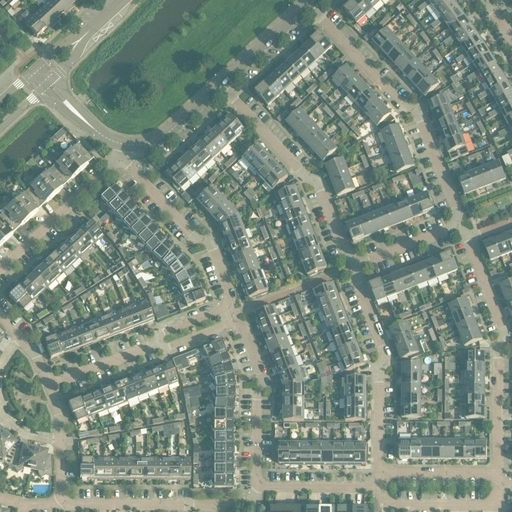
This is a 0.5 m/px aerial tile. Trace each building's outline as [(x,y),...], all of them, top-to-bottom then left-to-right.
[(71,11),(60,0),(50,0),(48,2),(60,16),(66,11),(68,14),(71,11)] [(76,1),(75,0),(60,0),(71,11),(73,8),(71,6),(76,1)] [(373,9),(364,0),(355,0),(353,3),(365,16),(373,9)] [(381,2),(379,0),(364,0),(373,9),(381,2)] [(437,11),(451,0),(433,0),(430,3),(428,1),(423,5),(426,9),(431,5),(437,11)] [(443,20),(459,8),(455,2),(454,3),(452,0),(451,0),(437,11),(442,18),(443,20)] [(60,16),(48,2),(40,10),(55,26),(57,23),(55,21),(60,16)] [(365,16),(353,3),(344,11),(357,24),(365,16)] [(449,29),(466,17),(462,11),(461,12),(459,9),(460,8),(459,8),(443,20),(442,18),(436,22),(439,26),(445,22),(449,29)] [(55,26),(40,10),(32,17),(44,31),(50,26),(52,28),(55,26)] [(44,31),(32,17),(24,25),(36,38),(44,31)] [(456,37),(472,26),(468,20),(467,21),(465,18),(466,17),(449,29),(454,35),(456,37)] [(462,46),(479,35),(475,29),(474,30),(472,27),(473,26),(472,26),(456,37),(454,35),(449,39),(452,43),(457,39),(462,46)] [(395,37),(387,29),(373,42),(381,50),(395,37)] [(332,47),(319,34),(311,41),(324,55),(332,47)] [(485,44),(481,39),(480,39),(478,36),(479,36),(479,35),(462,46),(466,53),(468,55),(485,44)] [(388,58),(402,45),(395,37),(381,50),(388,58)] [(324,55),(311,41),(303,49),(316,62),(324,55)] [(474,64),(491,54),(487,48),(486,48),(484,45),(485,45),(485,44),(468,55),(466,53),(461,57),(464,61),(469,57),(474,64)] [(396,66),(409,53),(402,45),(388,58),(396,66)] [(316,62),(303,49),(295,56),(308,70),(316,62)] [(403,74),(417,61),(409,53),(396,66),(403,74)] [(479,74),(496,63),(493,57),(492,58),(490,55),(491,54),(474,64),(478,71),(479,74)] [(308,70),(295,56),(287,63),(300,77),(308,70)] [(410,82),(424,69),(417,61),(403,74),(410,82)] [(300,77),(287,63),(280,71),(292,84),(300,77)] [(485,82),(502,72),(499,67),(498,67),(496,64),(497,64),(496,63),(479,74),(478,71),(472,75),(475,79),(481,76),(485,82)] [(341,88),(354,75),(347,67),(333,79),(341,88)] [(418,90),(431,77),(424,69),(410,82),(418,90)] [(292,84),(280,71),(272,78),(284,92),(292,84)] [(491,92),(508,82),(505,76),(504,77),(502,74),(503,73),(502,72),(485,82),(489,90),(491,92)] [(348,95),(361,83),(354,75),(341,88),(348,95)] [(425,98),(439,85),(431,77),(418,90),(425,98)] [(284,92),(272,78),(264,85),(276,99),(284,92)] [(496,101),(511,92),(511,88),(510,86),(509,86),(507,83),(508,83),(508,82),(491,92),(489,90),(483,93),(486,98),(492,94),(496,101)] [(355,103),(369,91),(361,83),(348,95),(355,103)] [(276,99),(264,85),(255,93),(268,107),(276,99)] [(363,111),(376,99),(369,91),(355,103),(363,111)] [(501,111),(511,104),(511,92),(496,101),(500,109),(501,111)] [(450,107),(446,96),(428,103),(433,114),(450,107)] [(370,119),(384,107),(376,99),(363,111),(370,119)] [(506,120),(511,117),(511,104),(501,111),(500,109),(494,112),(496,116),(502,113),(506,120)] [(378,127),(391,115),(384,107),(370,119),(378,127)] [(454,117),(450,107),(433,114),(436,123),(454,117)] [(294,131),(307,118),(300,110),(286,123),(294,131)] [(244,127),(241,123),(238,123),(231,116),(228,119),(225,119),(222,122),(237,138),(245,131),(244,130),(244,127)] [(458,127),(454,117),(436,123),(440,134),(458,127)] [(301,139),(315,126),(307,118),(294,131),(301,139)] [(237,138),(222,122),(218,125),(218,128),(215,131),(229,146),(237,138)] [(308,147),(322,134),(315,126),(301,139),(308,147)] [(402,137),(401,132),(398,126),(381,133),(385,143),(402,137)] [(444,143),(462,137),(458,127),(440,134),(444,143)] [(229,146),(215,131),(212,134),(209,134),(206,137),(221,153),(229,146)] [(316,154),(329,142),(322,134),(308,147),(316,154)] [(221,153),(206,137),(202,140),(202,143),(199,146),(213,160),(221,153)] [(406,147),(402,137),(385,143),(389,154),(406,147)] [(448,154),(466,147),(462,137),(444,143),(448,154)] [(323,163),(337,150),(329,142),(316,154),(323,163)] [(92,160),(78,145),(77,145),(72,149),(70,147),(63,154),(80,173),(86,168),(85,166),(92,160)] [(250,168),(267,152),(263,149),(261,149),(258,145),(243,159),(250,168)] [(213,160),(199,146),(196,148),(193,148),(190,151),(205,168),(213,160)] [(410,157),(406,147),(389,154),(393,164),(410,157)] [(469,155),(466,147),(448,154),(451,162),(469,155)] [(205,168),(190,151),(186,155),(186,157),(183,160),(197,175),(205,168)] [(258,175),(273,161),(270,158),(270,156),(267,152),(250,168),(258,175)] [(80,173),(63,154),(55,162),(57,164),(52,168),(66,184),(73,177),(74,178),(80,173)] [(414,167),(410,157),(393,164),(397,174),(414,167)] [(197,175),(183,160),(180,163),(177,163),(174,166),(189,182),(197,175)] [(347,170),(343,160),(326,166),(330,177),(347,170)] [(265,183),(281,168),(278,165),(276,165),(273,161),(258,175),(265,183)] [(506,180),(499,163),(488,167),(495,184),(506,180)] [(189,182),(174,166),(171,169),(170,172),(167,175),(174,183),(174,185),(177,189),(180,189),(181,190),(189,182)] [(495,184),(488,167),(478,171),(485,188),(495,184)] [(66,184),(52,168),(47,173),(45,170),(37,178),(55,196),(61,191),(60,190),(66,184)] [(273,192),(288,178),(284,174),(285,172),(281,168),(265,183),(273,192)] [(351,180),(347,170),(330,177),(334,187),(351,180)] [(485,188),(478,171),(468,175),(475,192),(485,188)] [(475,192),(468,175),(458,179),(465,196),(475,192)] [(55,196),(37,178),(30,185),(31,187),(27,191),(41,207),(48,201),(49,202),(55,196)] [(338,197),(355,190),(351,180),(334,187),(338,197)] [(107,207),(121,194),(119,191),(120,190),(115,187),(114,186),(100,200),(101,200),(101,205),(107,207)] [(204,211),(220,196),(212,187),(197,201),(201,205),(200,207),(204,211)] [(301,197),(299,193),(297,192),(295,188),(276,195),(280,205),(301,197)] [(41,207),(27,191),(22,196),(20,194),(12,201),(29,220),(35,214),(34,213),(41,207)] [(250,202),(257,196),(254,193),(251,196),(248,199),(250,202)] [(115,215),(129,202),(126,199),(127,198),(122,195),(121,194),(107,207),(108,208),(108,213),(115,215)] [(434,211),(427,194),(417,198),(424,215),(434,211)] [(213,218),(228,204),(220,196),(204,211),(207,214),(209,214),(213,218)] [(303,208),(301,204),(302,202),(301,197),(280,205),(284,216),(303,208)] [(424,215),(417,198),(407,202),(414,219),(424,215)] [(29,220),(12,201),(4,208),(6,210),(2,215),(16,230),(22,224),(24,225),(29,220)] [(122,223),(136,210),(133,207),(134,205),(130,203),(129,202),(115,215),(115,216),(115,220),(122,223)] [(414,219),(407,202),(397,206),(404,223),(414,219)] [(218,228),(238,215),(228,204),(213,218),(216,221),(216,224),(218,228)] [(404,223),(397,206),(387,210),(394,227),(404,223)] [(309,218),(307,213),(304,212),(303,208),(284,216),(288,226),(309,218)] [(130,231),(144,218),(141,215),(142,213),(137,211),(136,210),(122,223),(123,224),(123,228),(129,231),(130,231)] [(394,227),(387,210),(377,214),(384,231),(394,227)] [(384,231),(377,214),(367,218),(373,235),(384,231)] [(16,230),(2,215),(0,216),(0,238),(4,243),(10,238),(9,236),(16,230)] [(244,231),(238,215),(218,228),(221,232),(223,233),(225,238),(244,231)] [(137,239),(151,226),(148,223),(149,221),(144,219),(144,218),(130,231),(130,232),(130,236),(137,239)] [(311,229),(309,224),(310,222),(309,218),(288,226),(292,236),(311,229)] [(373,235),(367,218),(357,221),(363,239),(373,235)] [(103,237),(88,221),(84,225),(85,226),(81,230),(95,245),(103,237)] [(363,239),(357,221),(346,225),(353,243),(363,239)] [(144,247),(158,234),(155,231),(156,229),(152,227),(151,226),(137,239),(138,240),(137,244),(144,246),(144,247)] [(316,238),(315,233),(312,232),(311,229),(292,236),(296,246),(316,238)] [(95,245),(81,230),(77,234),(76,233),(72,236),(87,252),(95,245)] [(248,241),(244,231),(225,238),(227,242),(226,244),(228,249),(248,241)] [(152,255),(166,242),(163,239),(164,237),(159,235),(158,234),(144,247),(145,248),(145,252),(151,255),(152,255)] [(87,252),(72,236),(68,239),(70,241),(65,245),(79,259),(87,252)] [(511,254),(504,236),(494,240),(501,258),(511,254)] [(319,249),(317,244),(318,242),(316,238),(296,246),(300,256),(319,249)] [(501,258),(494,240),(484,244),(490,262),(501,258)] [(252,251),(248,241),(228,249),(229,253),(232,254),(233,258),(252,251)] [(161,263),(173,248),(170,246),(171,244),(166,242),(152,255),(152,256),(153,260),(159,262),(161,263)] [(79,259),(65,245),(61,249),(60,247),(56,251),(71,267),(79,259)] [(168,271),(182,258),(179,254),(180,253),(175,250),(174,249),(173,248),(161,263),(162,264),(162,268),(168,271)] [(324,258),(322,253),(320,252),(319,249),(300,256),(304,266),(324,258)] [(71,267),(56,251),(53,254),(54,255),(49,259),(63,274),(71,267)] [(256,261),(252,251),(233,258),(235,262),(234,265),(236,269),(256,261)] [(458,271),(451,254),(441,258),(447,275),(458,271)] [(190,268),(187,264),(188,263),(184,260),(182,258),(168,271),(168,276),(174,279),(190,268)] [(327,269),(325,265),(326,262),(324,258),(304,266),(308,276),(309,276),(311,277),(316,275),(317,273),(327,269)] [(447,275),(441,258),(431,262),(437,279),(447,275)] [(63,274),(49,259),(45,263),(44,262),(40,265),(55,281),(63,274)] [(260,271),(256,261),(236,269),(237,274),(240,275),(241,279),(260,271)] [(437,279),(431,262),(420,266),(427,283),(437,279)] [(55,281),(40,265),(37,269),(38,270),(34,274),(47,289),(55,281)] [(427,283),(420,266),(410,270),(417,287),(427,283)] [(179,289),(196,279),(193,275),(195,274),(191,270),(190,268),(174,279),(174,280),(173,284),(179,288),(179,289)] [(417,287),(410,270),(400,274),(407,291),(417,287)] [(264,281),(260,271),(241,279),(243,283),(242,285),(243,289),(264,281)] [(47,289),(34,274),(29,278),(28,277),(25,280),(39,296),(47,289)] [(407,291),(400,274),(390,278),(397,295),(407,291)] [(397,295),(390,278),(380,282),(387,299),(397,295)] [(200,291),(199,287),(200,285),(196,281),(196,279),(179,289),(177,293),(182,298),(183,298),(200,291)] [(39,296),(25,280),(21,283),(22,285),(18,289),(31,303),(39,296)] [(268,292),(264,281),(243,289),(245,294),(248,295),(249,299),(259,295),(261,297),(266,295),(267,292),(268,292)] [(511,293),(511,281),(500,286),(504,296),(511,293)] [(387,299),(380,282),(370,286),(377,303),(387,299)] [(318,302),(338,294),(337,290),(334,289),(333,284),(323,288),(321,287),(316,289),(315,291),(314,292),(318,302)] [(31,303),(18,289),(8,297),(16,305),(17,304),(23,311),(31,303)] [(204,301),(203,297),(204,295),(200,291),(183,298),(181,302),(177,304),(180,311),(204,301)] [(341,305),(339,301),(340,299),(338,294),(318,302),(322,312),(341,305)] [(304,308),(299,296),(295,297),(299,309),(304,308)] [(470,310),(466,300),(449,306),(453,317),(470,310)] [(154,321),(146,301),(135,305),(143,324),(148,322),(149,323),(154,321)] [(143,324),(135,305),(125,309),(133,329),(138,327),(137,326),(143,324)] [(346,314),(345,310),(342,309),(341,305),(322,312),(326,322),(346,314)] [(278,317),(274,307),(271,306),(266,308),(265,311),(255,314),(257,319),(256,321),(258,326),(278,317)] [(133,329),(125,309),(115,313),(123,332),(128,330),(128,331),(133,329)] [(474,320),(470,310),(453,317),(457,327),(474,320)] [(123,332),(115,313),(105,317),(113,337),(118,335),(117,334),(123,332)] [(330,332),(349,325),(347,321),(348,319),(346,314),(326,322),(330,332)] [(113,337),(105,317),(95,321),(102,340),(108,337),(108,339),(113,337)] [(282,328),(278,317),(258,326),(259,330),(262,331),(263,335),(282,328)] [(478,330),(474,320),(457,327),(461,337),(478,330)] [(102,340),(95,321),(85,325),(93,345),(98,343),(97,342),(102,340)] [(411,333),(407,323),(389,330),(393,340),(411,333)] [(93,345),(85,325),(75,329),(82,347),(88,345),(88,347),(93,345)] [(354,334),(352,330),(350,329),(349,325),(330,332),(333,343),(354,334)] [(286,338),(282,328),(263,335),(265,339),(264,341),(266,346),(286,338)] [(82,347),(75,329),(65,333),(73,353),(77,351),(77,350),(82,347)] [(482,340),(478,330),(461,337),(465,347),(482,340)] [(73,353),(65,333),(55,337),(62,355),(68,353),(68,355),(73,353)] [(415,343),(411,333),(393,340),(397,350),(415,343)] [(337,353),(356,345),(355,341),(356,339),(354,334),(333,343),(337,353)] [(62,355),(55,337),(44,341),(48,349),(46,349),(50,360),(62,355)] [(290,348),(286,338),(266,346),(267,350),(270,351),(271,355),(290,348)] [(207,359),(208,361),(225,352),(223,348),(224,347),(221,343),(220,343),(196,352),(196,351),(172,360),(175,368),(180,366),(182,371),(189,368),(185,359),(197,355),(198,357),(207,359)] [(419,354),(415,343),(397,350),(402,360),(419,354)] [(362,354),(360,350),(358,349),(356,345),(337,353),(341,363),(362,354)] [(294,358),(290,348),(271,355),(273,359),(272,362),(274,366),(294,358)] [(230,364),(228,359),(229,358),(226,354),(225,352),(208,361),(207,366),(212,370),(212,371),(230,364)] [(364,366),(363,361),(364,359),(362,354),(341,363),(345,373),(364,366)] [(484,365),(485,354),(466,354),(466,365),(484,365)] [(298,368),(294,358),(274,366),(275,371),(278,372),(279,375),(298,368)] [(178,383),(170,363),(165,365),(166,367),(160,369),(167,387),(178,383)] [(233,376),(232,371),(233,370),(230,366),(230,364),(212,371),(210,375),(214,380),(214,381),(233,376)] [(421,375),(421,364),(402,364),(402,375),(421,375)] [(484,376),(484,365),(466,365),(466,376),(484,376)] [(308,378),(305,369),(302,368),(298,369),(298,368),(279,375),(281,381),(280,383),(281,388),(304,383),(304,382),(307,381),(308,378)] [(167,387),(160,369),(155,371),(154,369),(149,371),(157,391),(167,387)] [(157,391),(149,371),(145,373),(145,374),(140,377),(147,395),(157,391)] [(421,386),(421,375),(402,375),(402,386),(421,386)] [(235,383),(233,378),(233,376),(214,381),(211,385),(215,390),(215,391),(234,388),(234,384),(235,383)] [(484,387),(484,376),(466,376),(466,387),(484,387)] [(147,395),(140,377),(135,379),(134,377),(129,379),(137,399),(147,395)] [(368,389),(368,384),(366,383),(366,378),(349,378),(346,378),(345,378),(345,389),(368,389)] [(137,399),(129,379),(125,381),(125,382),(120,384),(127,403),(137,399)] [(304,400),(304,383),(281,388),(282,392),(284,394),(284,400),(304,400)] [(127,403),(120,384),(114,387),(114,385),(109,387),(117,407),(127,403)] [(421,397),(421,386),(402,386),(402,397),(421,397)] [(117,407),(109,387),(105,389),(105,390),(100,392),(107,411),(117,407)] [(484,398),(484,387),(466,387),(466,397),(484,398)] [(234,401),(234,396),(236,396),(234,391),(234,388),(215,391),(212,395),(215,401),(234,401)] [(366,396),(367,394),(368,389),(345,389),(345,400),(366,400),(366,396)] [(107,411),(100,392),(94,394),(94,393),(89,395),(97,415),(107,411)] [(97,415),(89,395),(85,396),(85,398),(80,400),(87,419),(97,415)] [(421,408),(421,397),(402,397),(402,408),(421,408)] [(484,408),(484,398),(466,397),(466,408),(484,408)] [(87,419),(80,400),(68,405),(72,415),(73,415),(76,423),(87,419)] [(304,411),(304,400),(284,400),(284,404),(282,406),(282,411),(304,411)] [(367,411),(367,406),(366,404),(366,400),(345,400),(345,411),(367,411)] [(235,409),(234,403),(234,401),(215,401),(211,404),(213,411),(233,414),(233,409),(235,409)] [(421,419),(421,408),(402,408),(402,419),(421,419)] [(484,419),(484,408),(466,408),(466,419),(484,419)] [(233,423),(233,419),(234,418),(233,414),(213,411),(213,412),(210,415),(213,421),(213,422),(233,423)] [(304,422),(304,411),(282,411),(282,415),(284,417),(284,422),(304,422)] [(366,422),(366,417),(367,415),(367,411),(345,411),(345,422),(366,422)] [(234,429),(233,424),(233,423),(213,422),(213,424),(210,427),(213,434),(233,434),(233,430),(234,429)] [(234,440),(233,435),(233,434),(213,434),(213,435),(210,438),(213,444),(213,445),(233,445),(233,441),(234,440)] [(8,468),(18,449),(13,447),(16,443),(7,436),(0,443),(0,464),(4,464),(8,468)] [(411,460),(411,442),(400,441),(399,460),(411,460)] [(421,460),(421,442),(411,442),(411,460),(421,460)] [(432,460),(432,442),(421,442),(421,460),(432,460)] [(443,460),(443,442),(432,442),(432,460),(443,460)] [(454,460),(454,442),(443,442),(443,460),(454,460)] [(465,460),(465,442),(454,442),(454,460),(465,460)] [(475,460),(475,442),(465,442),(465,460),(475,460)] [(487,460),(487,442),(475,442),(475,460),(487,460)] [(290,467),(290,444),(279,444),(279,446),(277,447),(277,453),(279,455),(279,465),(284,465),(285,467),(290,467)] [(301,465),(301,444),(290,444),(290,467),(295,467),(297,465),(301,465)] [(312,467),(312,444),(301,444),(301,465),(305,465),(307,467),(312,467)] [(322,465),(323,444),(312,444),(312,467),(316,467),(318,465),(322,465)] [(333,467),(333,444),(323,444),(322,465),(327,465),(328,467),(333,467)] [(344,465),(344,445),(333,444),(333,467),(338,467),(340,465),(344,465)] [(234,451),(233,446),(233,445),(213,445),(213,446),(210,449),(213,455),(213,456),(233,456),(233,451),(234,451)] [(355,467),(355,445),(344,445),(344,465),(348,465),(350,467),(355,467)] [(366,465),(366,455),(368,453),(368,448),(366,446),(366,445),(355,445),(355,467),(360,467),(361,465),(366,465)] [(31,470),(35,450),(24,447),(23,451),(18,449),(8,468),(14,469),(17,474),(23,471),(23,469),(31,470)] [(52,477),(51,456),(46,456),(47,452),(35,450),(31,470),(38,472),(37,474),(41,479),(46,476),(52,477)] [(234,462),(233,457),(233,456),(213,456),(213,457),(210,460),(213,466),(213,467),(232,467),(232,462),(234,462)] [(92,479),(93,459),(81,459),(81,468),(79,468),(79,479),(92,479)] [(103,481),(103,459),(93,459),(92,479),(98,479),(98,481),(103,481)] [(114,479),(114,459),(103,459),(103,481),(108,481),(108,479),(114,479)] [(125,481),(125,459),(114,459),(114,479),(120,479),(120,481),(125,481)] [(136,479),(136,459),(125,459),(125,481),(130,481),(130,479),(136,479)] [(146,481),(146,459),(136,459),(136,479),(141,479),(141,481),(146,481)] [(157,479),(157,459),(146,459),(146,481),(151,481),(151,479),(157,479)] [(168,481),(168,459),(157,459),(157,479),(163,479),(163,481),(168,481)] [(179,479),(179,459),(168,459),(168,481),(173,481),(173,479),(179,479)] [(190,481),(190,459),(179,459),(179,479),(184,479),(184,481),(190,481)] [(234,473),(232,467),(213,467),(210,471),(213,477),(232,478),(232,473),(234,473)] [(232,489),(232,484),(234,483),(232,478),(213,477),(213,478),(210,481),(213,488),(213,489),(232,489)]
